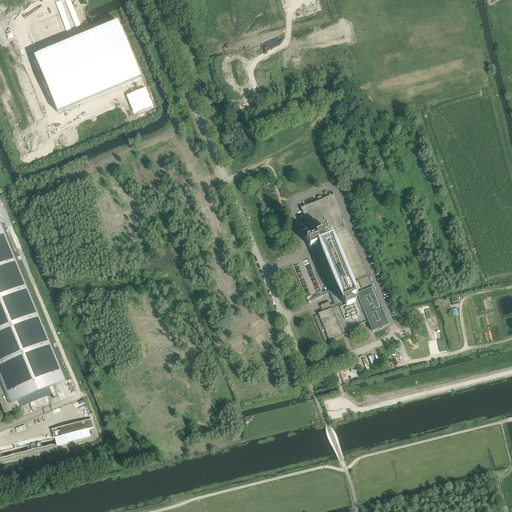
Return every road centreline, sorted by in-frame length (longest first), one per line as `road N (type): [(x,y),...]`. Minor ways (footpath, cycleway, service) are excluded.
road 1 (unclassified): [(150,0),(304,372),(360,352)]
road 2 (track): [(4,211),(79,395)]
road 3 (track): [(378,344),(399,365),(461,351),(464,297),(511,287)]
road 4 (track): [(342,393),(363,410),(511,373)]
road 5 (track): [(225,181),(296,149),(316,121),(362,93)]
